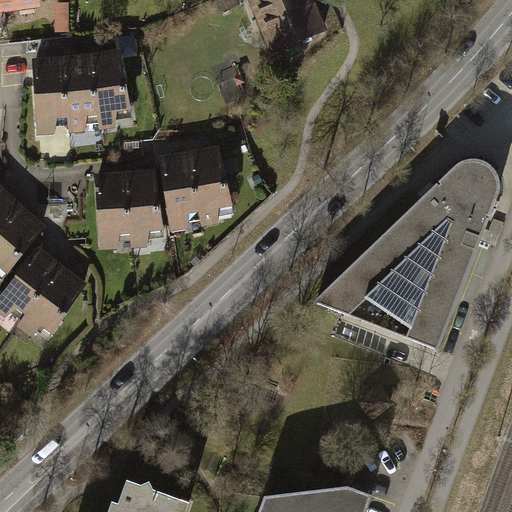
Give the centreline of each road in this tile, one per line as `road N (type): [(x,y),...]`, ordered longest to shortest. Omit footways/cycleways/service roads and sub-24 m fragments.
road 1 (tertiary): [(0,509),(416,116),(511,12)]
road 2 (residential): [(406,511),(511,226)]
